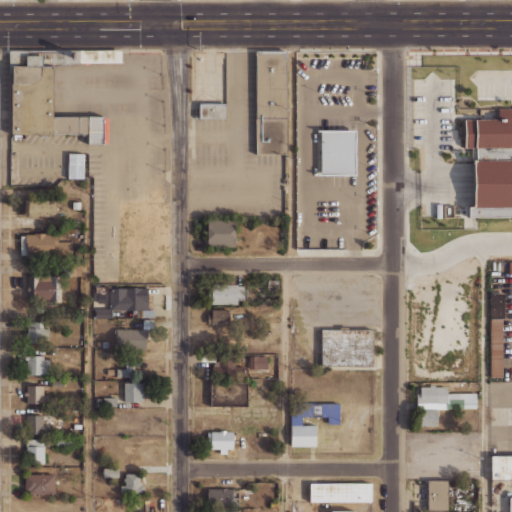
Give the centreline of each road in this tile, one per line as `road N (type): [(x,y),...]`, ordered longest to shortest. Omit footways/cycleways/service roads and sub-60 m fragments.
road 1 (tertiary): [(181,511),(177,66),(163,22)]
road 2 (residential): [(395,22),(393,511)]
road 3 (primary): [(163,22),(511,22)]
road 4 (residential): [(393,470),(181,470)]
road 5 (residential): [(392,265),(180,265)]
road 6 (primary): [(0,23),(163,22)]
